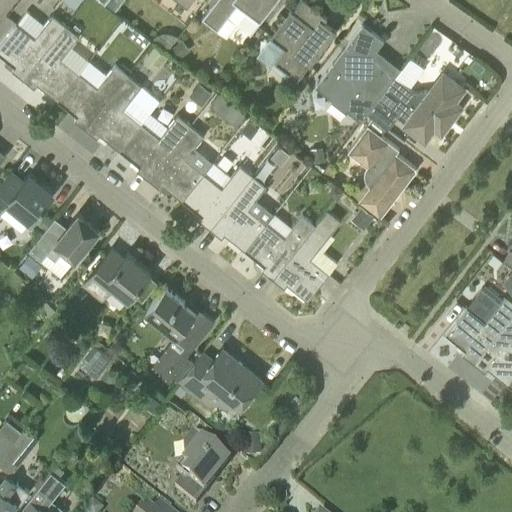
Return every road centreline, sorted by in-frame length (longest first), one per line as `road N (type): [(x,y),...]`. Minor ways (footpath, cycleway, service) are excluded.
road 1 (residential): [(309,350),(0,116)]
road 2 (residential): [(309,350),(511,88)]
road 3 (unclassified): [(339,379),(360,355),(399,351),(511,439)]
road 4 (unclassified): [(238,511),(339,379)]
